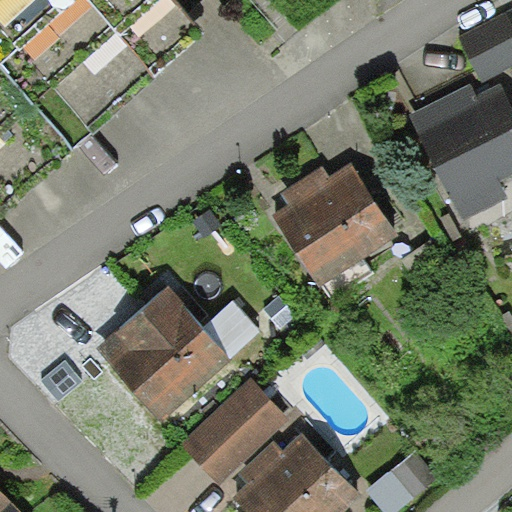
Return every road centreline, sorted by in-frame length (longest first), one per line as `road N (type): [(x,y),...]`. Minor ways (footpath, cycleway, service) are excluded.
road 1 (residential): [(0,302),(227,122),(427,0)]
road 2 (residential): [(0,399),(102,511)]
